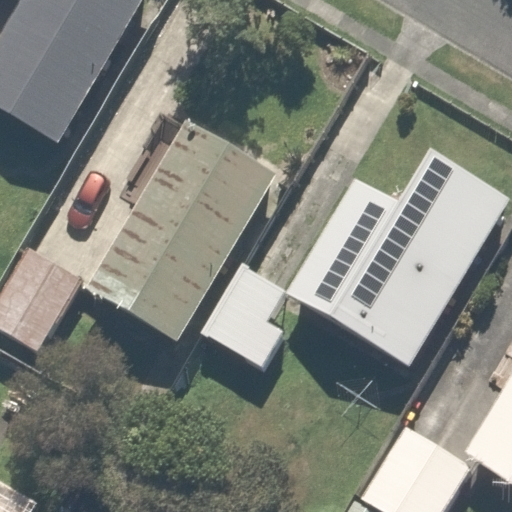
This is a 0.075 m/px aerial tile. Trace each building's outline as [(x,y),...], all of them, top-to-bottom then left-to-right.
[(0,0),(0,2),(13,11),(0,30),(0,122),(43,150),(140,0),(0,0)] [(182,126),(84,299),(169,348),(267,174),(182,126)] [(395,206),(354,181),(280,302),(403,377),(508,206),(426,156),(395,206)] [(25,263),(0,309),(0,334),(40,356),(75,291),(25,263)] [(262,325),(282,290),(240,265),(195,342),(252,374),(275,333),(262,325)] [(511,370),(458,462),(511,494),(511,370)] [(398,439),(357,502),(373,511),(448,511),(467,484),(398,439)]
